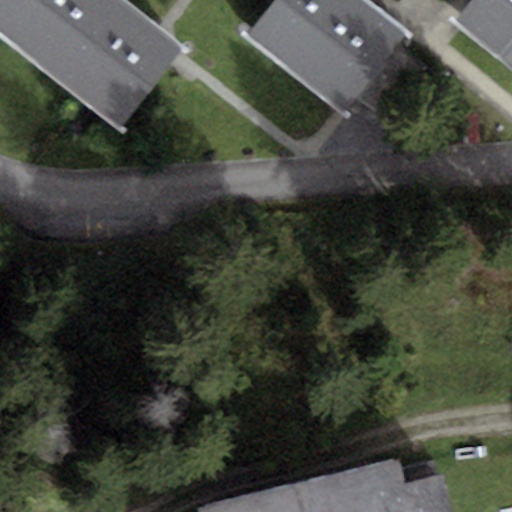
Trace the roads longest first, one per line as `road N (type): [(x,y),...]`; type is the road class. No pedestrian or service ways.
road 1 (residential): [(511,160),(118,198),(0,181)]
road 2 (track): [(511,414),(357,442),(224,482),(161,511)]
